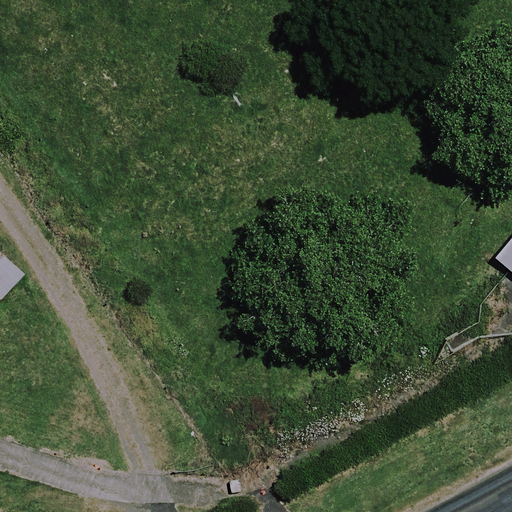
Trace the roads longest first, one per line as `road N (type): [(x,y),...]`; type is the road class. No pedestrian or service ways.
road 1 (track): [(0,449),(93,476),(254,474),(395,414),(511,329)]
road 2 (track): [(0,203),(28,238),(165,511)]
